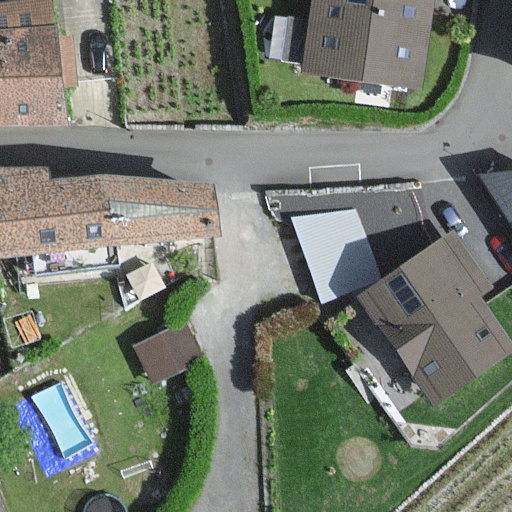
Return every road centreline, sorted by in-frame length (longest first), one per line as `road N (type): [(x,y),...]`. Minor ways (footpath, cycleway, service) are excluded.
road 1 (residential): [(481,148),(0,151)]
road 2 (residential): [(500,0),(481,148)]
